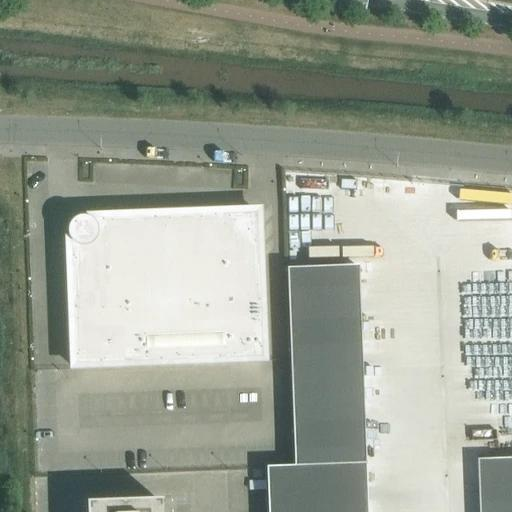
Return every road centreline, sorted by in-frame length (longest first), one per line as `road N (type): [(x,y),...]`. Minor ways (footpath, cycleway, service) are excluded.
road 1 (unclassified): [(511,161),(290,141),(0,129)]
road 2 (unknown): [(423,511),(394,206)]
road 3 (primary): [(392,0),(511,23)]
